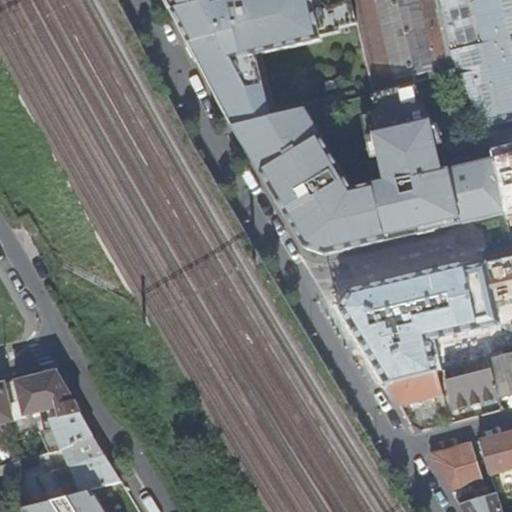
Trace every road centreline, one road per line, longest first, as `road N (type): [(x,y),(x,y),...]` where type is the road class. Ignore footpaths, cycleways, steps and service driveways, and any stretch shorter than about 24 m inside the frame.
road 1 (residential): [(131,0),(185,108),(445,511)]
road 2 (residential): [(169,511),(84,391),(68,346)]
road 3 (residential): [(68,346),(0,223)]
